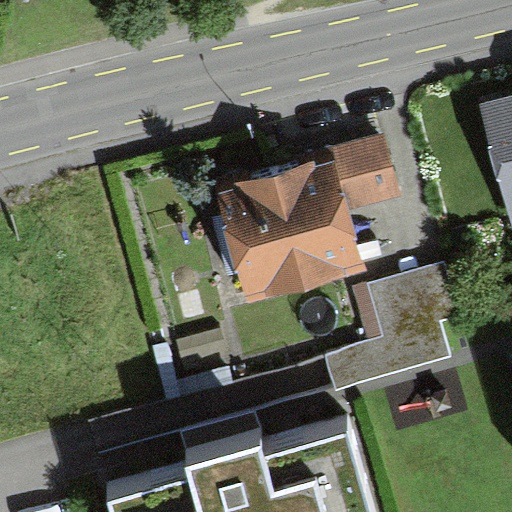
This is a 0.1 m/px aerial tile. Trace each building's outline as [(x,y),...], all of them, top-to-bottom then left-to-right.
[(511,78),(477,87),(511,223),(511,222),(511,78)] [(385,123),(218,166),(250,290),(370,259),(355,199),(402,187),(385,123)] [(353,279),(369,334),(442,312),(461,307),(445,252),(353,279)] [(369,334),(327,346),(338,382),(452,349),(442,312),(369,334)] [(107,482),(115,511),(377,511),(348,412),(268,435),(262,414),(183,438),(188,458),(107,482)]
